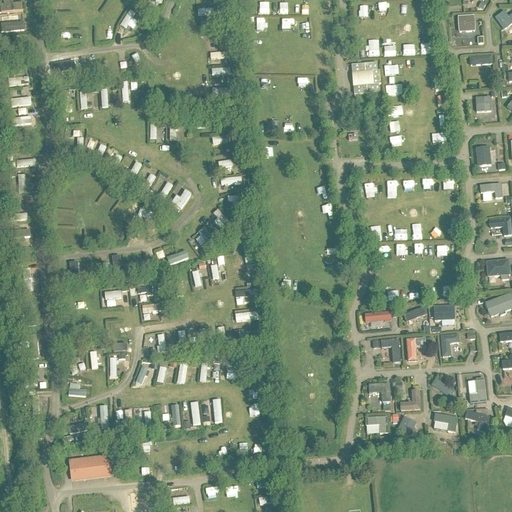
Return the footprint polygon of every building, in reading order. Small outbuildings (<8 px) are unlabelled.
[(108,5),(102,15),(112,22),(118,11),(108,5)] [(12,12),(12,6),(2,6),(2,21),(22,19),(22,11),(12,12)] [(495,20),(504,33),(511,26),(511,16),(508,20),(504,14),(495,20)] [(211,15),(196,15),(196,24),(211,24),(211,15)] [(129,18),(120,34),(125,37),(135,22),(129,18)] [(474,18),(458,20),(459,35),(475,34),(474,18)] [(493,59),(469,60),(470,69),(493,67),(493,59)] [(377,65),(351,68),(352,76),(354,75),(355,89),(353,89),(354,97),(379,95),(379,87),(381,87),(381,86),(380,73),(377,73),(377,65)] [(108,117),(107,97),(97,97),(98,118),(108,117)] [(490,100),(475,101),(476,115),(491,114),(490,100)] [(17,124),(16,132),(27,132),(27,125),(17,124)] [(148,137),(148,148),(156,148),(156,137),(148,137)] [(475,151),(477,169),(491,168),(489,150),(475,151)] [(93,157),(87,154),(85,159),(91,162),(93,157)] [(122,172),(117,175),(120,181),(126,178),(122,172)] [(17,201),(25,201),(26,181),(18,181),(17,201)] [(221,194),(240,193),(240,186),(221,187),(221,194)] [(501,187),(480,189),(480,197),(495,195),(495,201),(502,201),(501,187)] [(161,212),(171,194),(162,189),(152,207),(161,212)] [(242,203),(226,204),(227,212),(243,211),(242,203)] [(173,209),(171,213),(176,218),(179,214),(173,209)] [(510,221),(489,223),(490,231),(503,230),(503,239),(511,238),(510,221)] [(133,232),(129,238),(134,242),(139,236),(133,232)] [(378,248),(386,248),(385,233),(377,233),(378,248)] [(222,235),(216,239),(219,244),(225,239),(222,235)] [(396,238),(397,248),(406,247),(405,238),(396,238)] [(205,251),(200,255),(204,259),(209,255),(205,251)] [(509,263),(486,265),(487,280),(511,278),(509,263)] [(216,274),(209,275),(212,289),(219,288),(216,274)] [(246,274),(233,276),(235,288),(248,286),(246,274)] [(197,280),(190,282),(195,296),(201,295),(197,280)] [(511,301),(510,296),(485,306),(490,320),(511,312),(511,301)] [(104,302),(104,310),(121,309),(120,301),(104,302)] [(454,308),(433,309),(434,324),(455,323),(454,308)] [(425,311),(404,318),(407,326),(428,318),(425,311)] [(142,325),(160,324),(159,313),(141,313),(142,325)] [(390,314),(365,317),(366,326),(392,323),(390,314)] [(22,334),(18,340),(23,344),(28,338),(22,334)] [(511,336),(500,337),(500,346),(511,344),(511,336)] [(459,338),(441,339),(443,360),(451,360),(450,347),(459,346),(459,338)] [(425,341),(407,342),(409,364),(417,364),(416,351),(426,350),(425,341)] [(399,342),(382,344),(382,352),(392,351),(393,366),(401,365),(399,342)] [(98,378),(97,363),(90,363),(91,378),(98,378)] [(511,363),(502,364),(503,372),(511,371),(511,363)] [(139,372),(133,392),(143,395),(149,375),(139,372)] [(154,391),(163,392),(166,376),(157,375),(154,391)] [(174,388),(183,390),(185,379),(177,377),(174,388)] [(198,391),(207,390),(206,379),(197,379),(198,391)] [(484,381),(476,382),(477,397),(469,399),(470,407),(487,405),(484,381)] [(436,382),(431,388),(450,401),(455,395),(436,382)] [(390,387),(369,387),(369,396),(382,395),(382,406),(391,405),(390,387)] [(412,405),(400,406),(400,414),(420,413),(419,394),(411,394),(412,405)] [(221,432),(220,408),(210,409),(211,433),(221,432)] [(171,414),(172,435),(180,435),(178,414),(171,414)] [(467,414),(464,422),(479,426),(477,433),(485,436),(490,420),(467,414)] [(99,417),(100,437),(108,437),(107,417),(99,417)] [(455,419),(436,417),(435,424),(448,426),(447,434),(453,435),(455,419)] [(404,419),(397,433),(410,439),(416,425),(404,419)] [(388,420),(366,421),(366,429),(380,429),(380,437),(389,437),(388,420)] [(94,437),(100,435),(99,428),(92,430),(94,437)] [(70,464),(72,484),(112,479),(110,459),(70,464)] [(139,471),(141,480),(149,479),(147,470),(139,471)]
